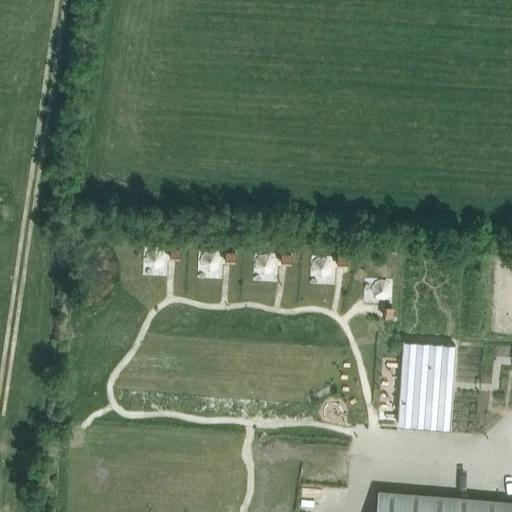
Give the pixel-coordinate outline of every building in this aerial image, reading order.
[(180,257),(180,250),(170,249),(169,257),(180,257)] [(234,262),(235,252),(225,252),(225,262),(234,262)] [(281,254),(281,264),(290,264),(291,254),(281,254)] [(337,266),(346,267),(346,257),(337,256),(337,266)] [(392,317),(392,307),(382,307),(382,317),(392,317)] [(406,335),(398,425),(450,430),(458,340),(406,335)] [(511,511),(511,504),(380,494),(378,511),(511,511)]
